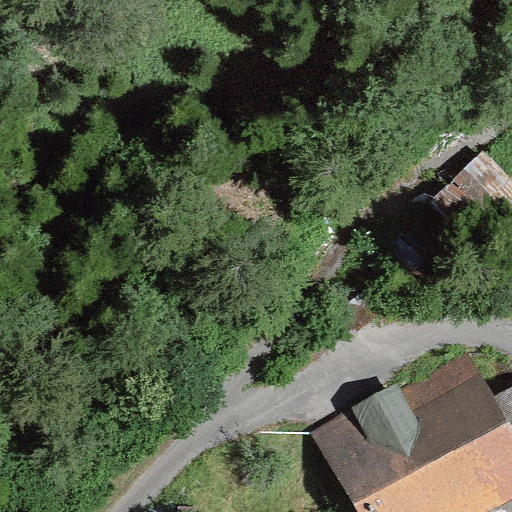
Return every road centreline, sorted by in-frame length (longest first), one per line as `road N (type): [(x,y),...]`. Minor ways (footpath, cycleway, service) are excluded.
road 1 (track): [(117,511),(218,411),(330,249),(511,110)]
road 2 (residential): [(511,343),(426,337),(218,411)]
